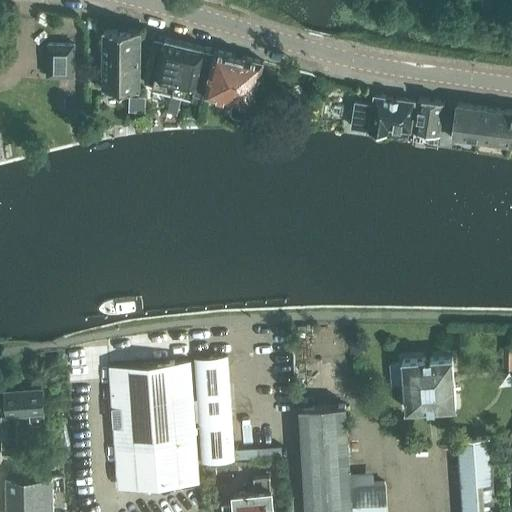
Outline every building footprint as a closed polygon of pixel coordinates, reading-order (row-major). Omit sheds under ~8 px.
[(139,73),(140,31),(140,29),(104,29),(103,73),(103,87),(139,87),(139,73)] [(144,74),(144,82),(173,89),(183,44),(185,42),(163,37),(161,44),(151,41),(144,74)] [(183,44),(173,89),(202,96),(203,94),(211,55),(202,53),(204,47),(185,42),(183,44)] [(74,76),(74,44),(48,43),(48,75),(74,76)] [(211,55),(203,94),(232,100),(230,108),(232,111),(244,115),(249,112),(262,61),(212,49),(211,55)] [(323,83),(322,93),(327,94),(332,90),(333,84),(323,83)] [(49,84),(48,133),(73,133),(74,84),(49,84)] [(373,102),(355,99),(351,125),(369,128),(408,134),(409,125),(410,126),(414,98),(375,92),(373,102)] [(136,95),(135,110),(145,110),(146,96),(136,95)] [(420,95),(415,127),(432,129),(430,140),(439,141),(443,112),(445,99),(420,95)] [(443,112),(439,141),(450,143),(452,132),(479,136),(483,104),(456,100),(454,113),(443,112)] [(511,108),(483,104),(479,136),(508,140),(511,113),(511,108)] [(392,361),(393,380),(404,379),(406,409),(456,405),(453,356),(392,361)] [(109,365),(110,375),(112,405),(118,485),(200,479),(191,359),(109,365)] [(7,415),(1,415),(2,453),(18,452),(17,428),(14,428),(14,414),(30,413),(30,420),(34,423),(42,423),(45,418),(42,388),(5,392),(7,415)] [(345,402),(301,405),(306,511),(386,511),(385,481),(350,483),(345,402)] [(232,418),(200,420),(203,460),(235,457),(232,418)] [(285,421),(236,424),(238,457),(281,455),(280,444),(286,444),(285,421)] [(490,436),(458,438),(463,511),(501,511),(499,464),(492,465),(490,436)] [(223,503),(224,511),(272,511),(269,473),(253,475),(255,489),(234,491),(234,502),(223,503)] [(7,475),(7,511),(53,511),(52,474),(7,475)]
